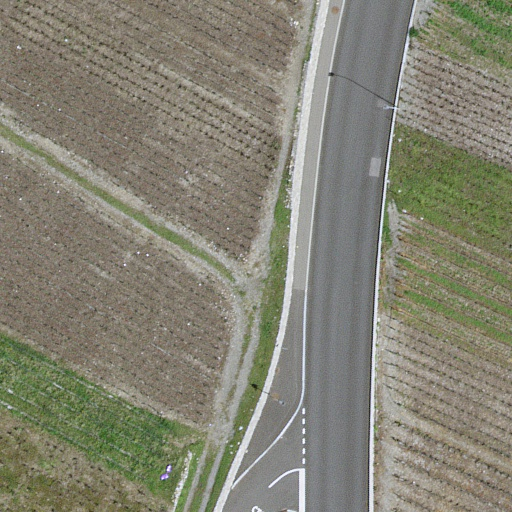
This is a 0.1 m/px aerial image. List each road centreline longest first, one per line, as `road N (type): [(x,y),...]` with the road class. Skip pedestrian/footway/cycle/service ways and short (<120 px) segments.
road 1 (tertiary): [(377,0),(343,261),(337,433)]
road 2 (residential): [(246,511),(264,473),(337,433)]
